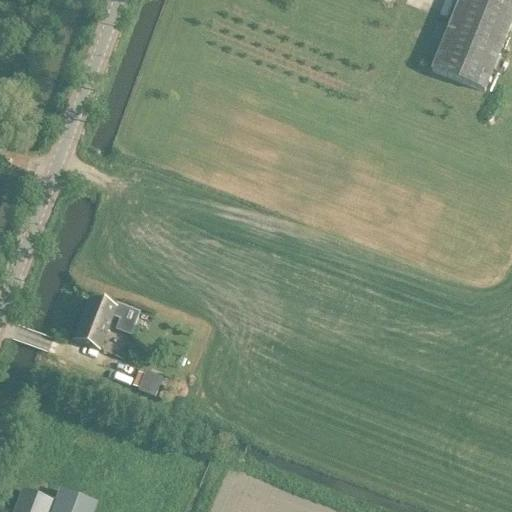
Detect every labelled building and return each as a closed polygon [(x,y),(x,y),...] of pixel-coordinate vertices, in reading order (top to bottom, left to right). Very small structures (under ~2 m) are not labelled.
[(511,15),(511,0),(456,0),(428,71),(482,92),(511,15)] [(99,352),(112,318),(118,320),(117,322),(133,328),(138,314),(123,307),(121,313),(115,311),(116,310),(89,300),(73,342),(99,352)] [(154,399),(162,379),(145,372),(137,393),(154,399)] [(80,418),(88,421),(91,414),(83,410),(80,418)] [(92,511),(95,505),(57,491),(52,503),(22,491),(14,511),(92,511)]
